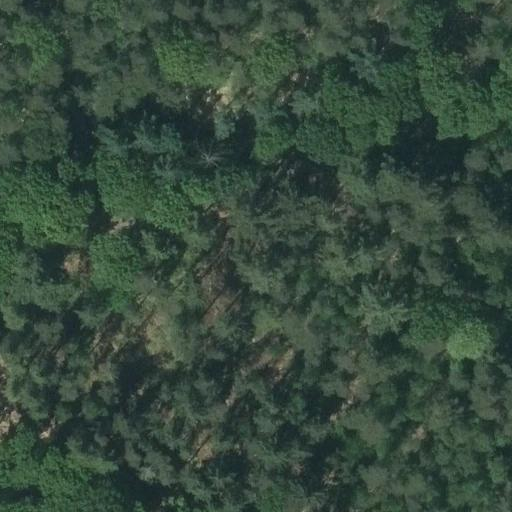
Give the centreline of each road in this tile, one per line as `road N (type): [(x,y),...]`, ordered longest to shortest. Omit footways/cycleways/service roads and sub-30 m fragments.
road 1 (track): [(0,258),(511,100)]
road 2 (track): [(39,0),(117,221)]
